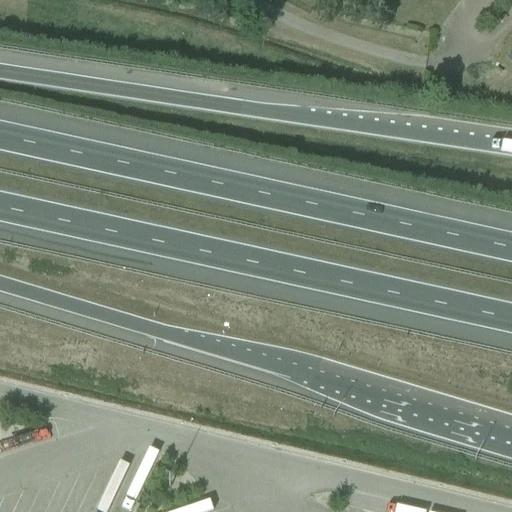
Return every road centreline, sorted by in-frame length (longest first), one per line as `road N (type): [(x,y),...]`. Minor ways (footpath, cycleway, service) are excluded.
road 1 (motorway): [(0,287),(511,440)]
road 2 (motorway): [(511,250),(0,137)]
road 3 (motorway): [(0,208),(511,320)]
road 4 (motorway): [(511,146),(0,72)]
road 5 (residential): [(427,65),(304,29),(249,0)]
